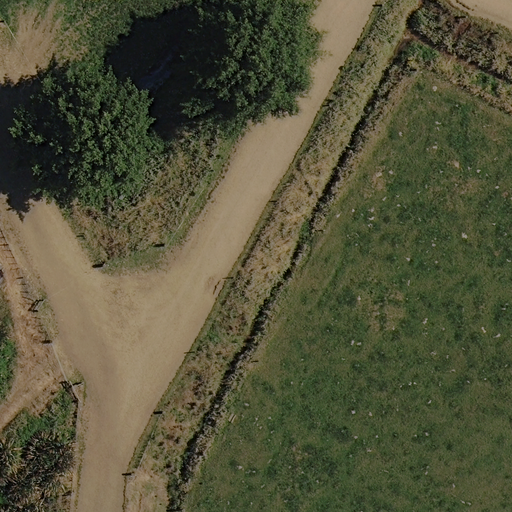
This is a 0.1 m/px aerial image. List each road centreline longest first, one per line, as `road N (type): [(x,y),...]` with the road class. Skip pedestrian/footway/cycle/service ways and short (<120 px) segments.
road 1 (track): [(362,0),(178,429),(169,511)]
road 2 (track): [(25,0),(37,11),(178,429)]
